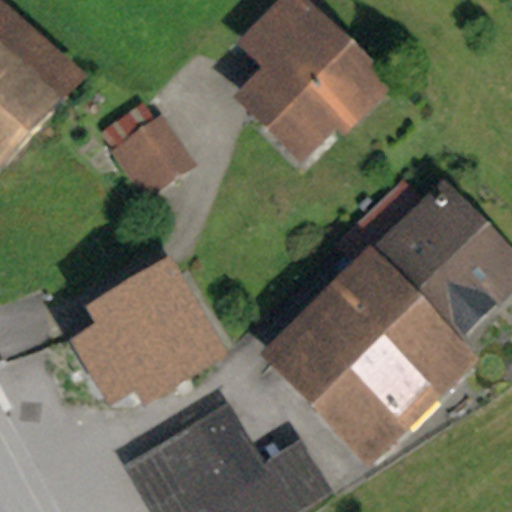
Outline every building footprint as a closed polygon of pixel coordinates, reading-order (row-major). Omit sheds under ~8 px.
[(313,17),(225,106),(296,176),(384,87),(313,17)] [(0,177),(66,110),(0,45),(0,177)] [(165,124),(112,163),(142,205),(196,167),(165,124)] [(365,261),(253,369),(355,474),(458,375),(436,352),(507,284),(436,211),(374,270),(365,261)] [(163,281),(75,327),(118,406),(205,360),(163,281)] [(231,415),(135,472),(158,511),(306,511),(330,498),(293,437),(257,459),(231,415)]
